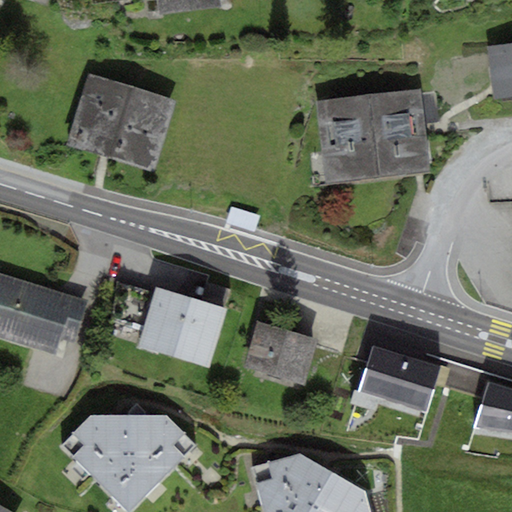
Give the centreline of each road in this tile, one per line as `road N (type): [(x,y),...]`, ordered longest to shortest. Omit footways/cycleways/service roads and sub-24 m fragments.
road 1 (tertiary): [(417,314),(0,185)]
road 2 (residential): [(417,314),(464,183),(511,143)]
